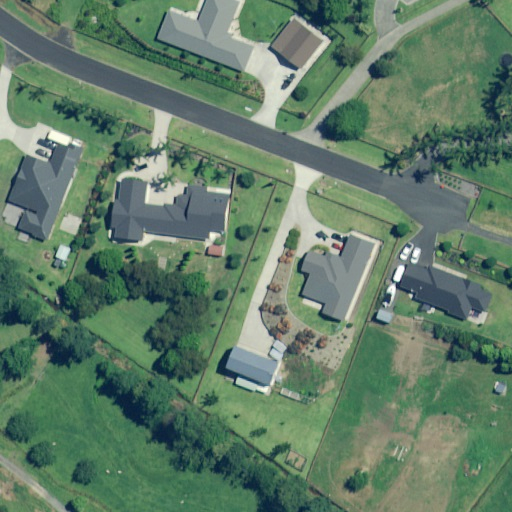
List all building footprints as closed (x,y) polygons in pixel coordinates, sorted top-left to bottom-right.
[(70,146),(60,143),(52,164),(28,155),(11,202),(29,208),(21,230),(51,242),(77,171),(75,170),(84,146),(72,142),(70,146)] [(219,189),(189,186),(188,197),(179,196),(177,207),(145,204),(142,232),(213,240),(219,189)] [(375,244),(352,236),(344,258),(326,252),(324,256),(311,252),(304,271),(312,274),(304,296),(328,305),(324,313),(347,321),(375,244)] [(71,250),(61,245),(56,256),(66,261),(71,250)] [(418,294),(416,298),(448,311),(448,313),(469,321),(474,309),(486,314),(493,295),(478,289),(480,285),(431,266),(429,271),(412,264),(403,288),(418,294)] [(280,363),(237,347),(225,379),(267,396),(280,363)]
